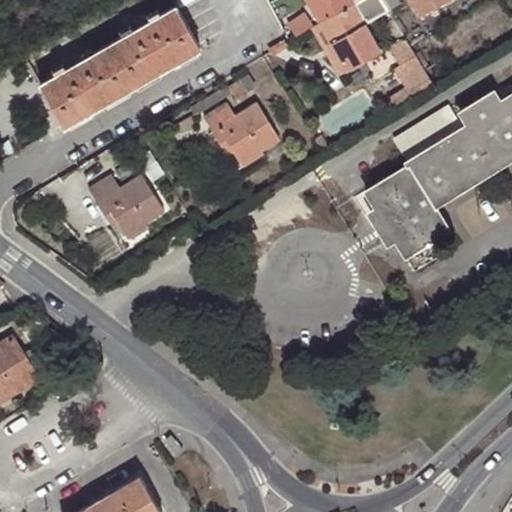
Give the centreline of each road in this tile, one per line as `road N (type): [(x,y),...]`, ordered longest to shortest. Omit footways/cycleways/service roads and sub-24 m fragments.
road 1 (residential): [(230,0),(249,34),(0,177)]
road 2 (residential): [(0,493),(6,503),(183,399)]
road 3 (primary): [(511,394),(435,471),(362,511)]
road 4 (secondary): [(135,359),(0,253)]
road 5 (residential): [(135,359),(116,380),(0,446)]
